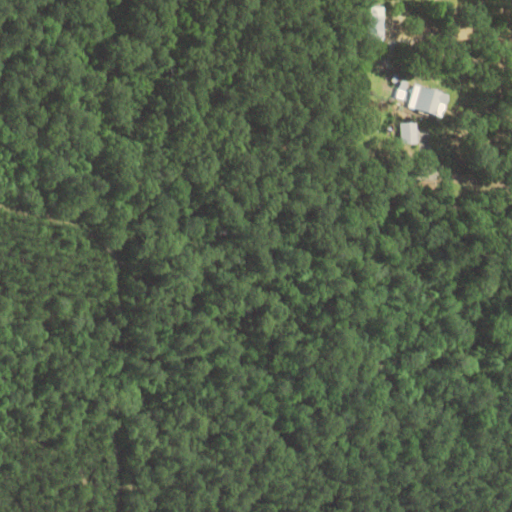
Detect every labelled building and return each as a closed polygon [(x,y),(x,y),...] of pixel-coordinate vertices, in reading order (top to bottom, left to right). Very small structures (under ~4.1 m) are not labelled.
[(380,41),(365,40),(364,14),(380,14),(380,41)] [(364,60),(374,64),(376,60),(366,56),(364,60)] [(405,105),(431,114),(433,108),(440,111),(443,101),(435,98),(438,91),(412,83),(405,105)] [(398,142),(416,142),(416,121),(399,121),(398,142)] [(388,176),(391,166),(407,170),(404,181),(388,176)]
